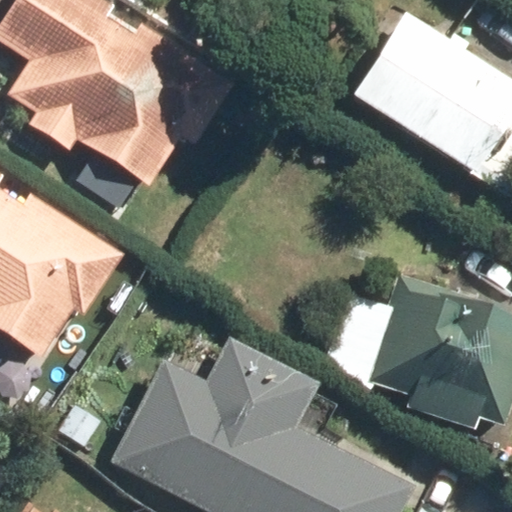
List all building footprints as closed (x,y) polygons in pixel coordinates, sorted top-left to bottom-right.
[(165,196),(235,84),(98,0),(12,0),(0,20),(0,41),(34,62),(10,100),(165,196)] [(474,184),(511,120),(511,80),(400,15),(345,109),(474,184)] [(121,254),(0,174),(0,331),(49,363),(121,254)] [(364,385),(408,399),(404,411),(476,434),(480,422),(510,431),(511,424),(511,317),(397,281),(364,385)] [(228,338),(207,381),(166,360),(111,463),(203,511),(401,511),(413,490),(297,428),(319,383),(228,338)]
